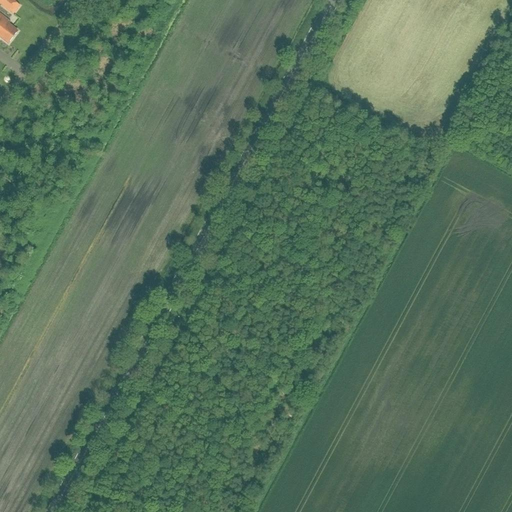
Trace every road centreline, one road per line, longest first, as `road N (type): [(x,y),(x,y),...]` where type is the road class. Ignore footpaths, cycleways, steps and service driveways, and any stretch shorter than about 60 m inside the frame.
road 1 (tertiary): [(52,511),(332,0)]
road 2 (unclassified): [(0,106),(85,0)]
